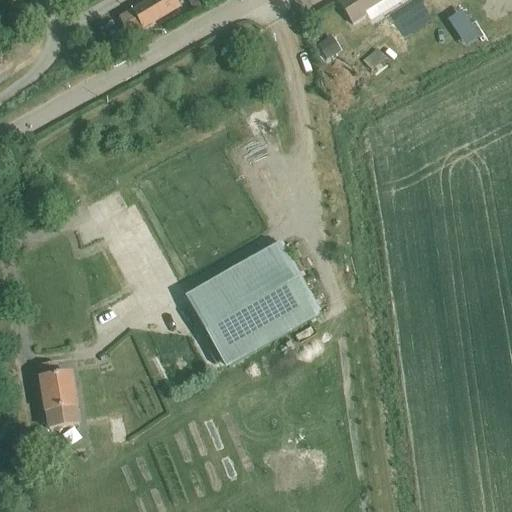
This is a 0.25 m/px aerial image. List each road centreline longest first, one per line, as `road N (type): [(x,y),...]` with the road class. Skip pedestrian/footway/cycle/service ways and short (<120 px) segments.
road 1 (tertiary): [(0,147),(255,0)]
road 2 (unclassified): [(127,0),(75,26),(44,68),(0,104)]
